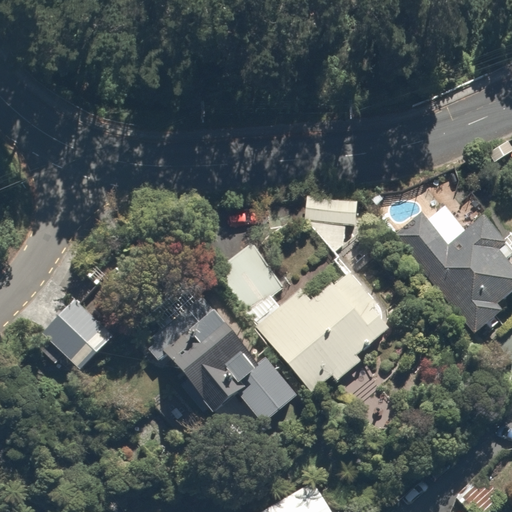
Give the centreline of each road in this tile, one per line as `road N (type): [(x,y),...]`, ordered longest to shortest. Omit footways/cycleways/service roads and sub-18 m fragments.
road 1 (tertiary): [(511,98),(456,118),(210,167),(110,170),(72,154)]
road 2 (residential): [(72,154),(23,263),(0,294)]
